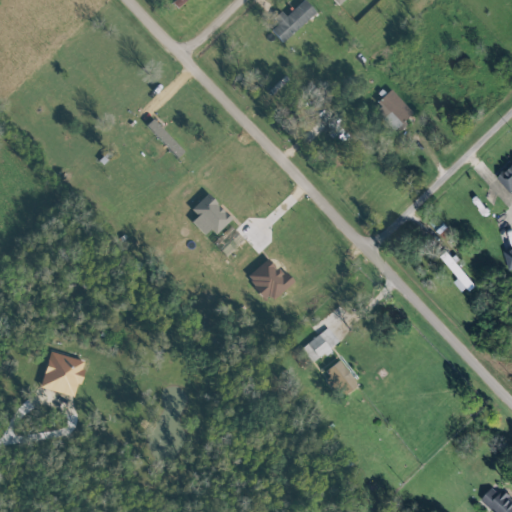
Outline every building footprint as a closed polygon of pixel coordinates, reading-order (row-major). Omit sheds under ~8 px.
[(283,43),(317,11),(306,0),(304,0),(287,16),(282,11),(274,19),(279,25),(272,32),(283,43)] [(373,108),(396,130),(414,111),(390,89),(373,108)] [(148,124),(175,160),(184,154),(157,118),(148,124)] [(511,166),(498,175),(511,195),(511,193),(511,166)] [(206,235),(211,229),(217,234),(233,217),(208,193),(192,210),(198,216),(192,222),(206,235)] [(295,282),(283,266),(278,270),(270,259),(247,276),(268,303),(295,282)] [(339,344),(329,328),(302,346),(312,362),(339,344)] [(76,398),(86,361),(50,352),(41,388),(76,398)] [(359,386),(342,360),(323,372),(340,398),(359,386)] [(500,495),(495,489),(483,499),(495,511),(511,511),(511,495),(507,489),(500,495)]
